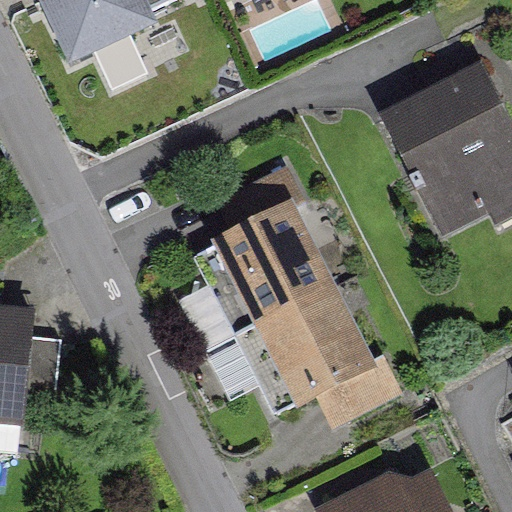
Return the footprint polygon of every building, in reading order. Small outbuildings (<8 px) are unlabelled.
[(45,0),(89,93),(194,45),(176,6),(190,0),(45,0)] [(511,92),(496,60),(382,117),(445,241),(499,214),(508,233),(511,230),(511,92)] [(329,206),(222,260),(316,449),(424,396),(329,206)] [(49,319),(0,314),(0,428),(38,432),(41,396),(69,398),(75,342),(48,339),(49,319)] [(470,511),(442,451),(331,501),(335,511),(470,511)]
